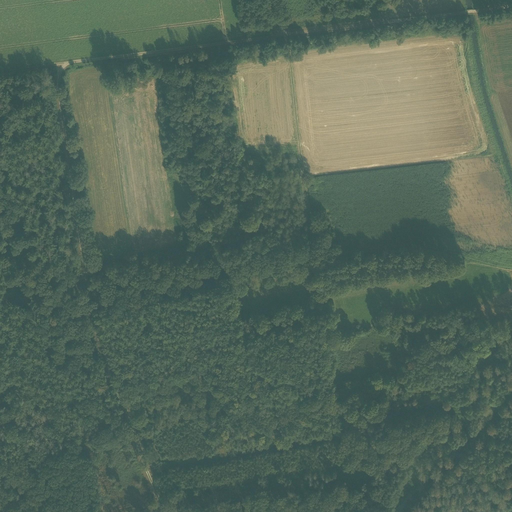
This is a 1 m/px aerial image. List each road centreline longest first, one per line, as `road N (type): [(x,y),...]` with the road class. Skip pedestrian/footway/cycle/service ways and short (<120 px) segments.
road 1 (track): [(56,65),(90,313),(162,511)]
road 2 (track): [(511,6),(283,38)]
road 3 (track): [(283,38),(313,265)]
road 4 (track): [(283,38),(56,65)]
road 5 (track): [(0,367),(36,469),(132,429)]
road 6 (track): [(101,351),(233,317)]
